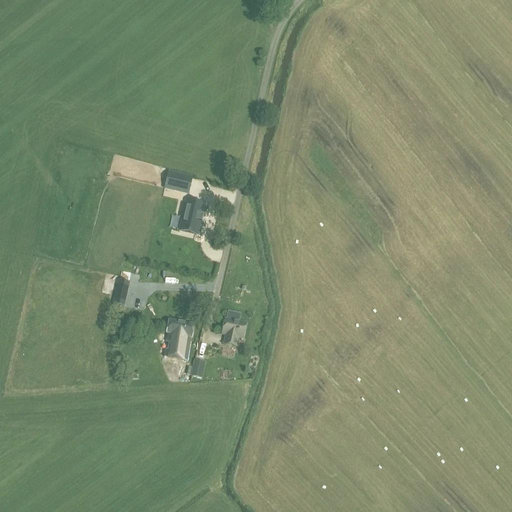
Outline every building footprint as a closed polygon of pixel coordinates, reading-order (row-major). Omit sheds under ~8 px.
[(225,191),(227,175),(218,174),(216,190),(225,191)] [(185,178),(169,175),(165,190),(181,194),(185,178)] [(204,208),(187,203),(180,233),(197,237),(204,208)] [(114,209),(113,216),(128,220),(130,213),(114,209)] [(129,269),(123,292),(137,295),(142,271),(129,269)] [(246,322),(225,319),(222,333),(228,334),(228,337),(226,337),(225,344),(237,346),(238,336),(243,337),(246,322)] [(168,334),(164,358),(187,361),(191,338),(192,338),(194,325),(169,321),(167,334),(168,334)] [(157,355),(140,363),(158,405),(173,399),(159,367),(162,366),(157,355)] [(201,363),(194,361),(191,377),(198,378),(201,363)] [(125,407),(131,417),(153,406),(148,395),(125,407)] [(200,400),(176,408),(181,421),(204,412),(200,400)] [(161,420),(120,441),(130,459),(181,432),(175,420),(164,426),(161,420)]
